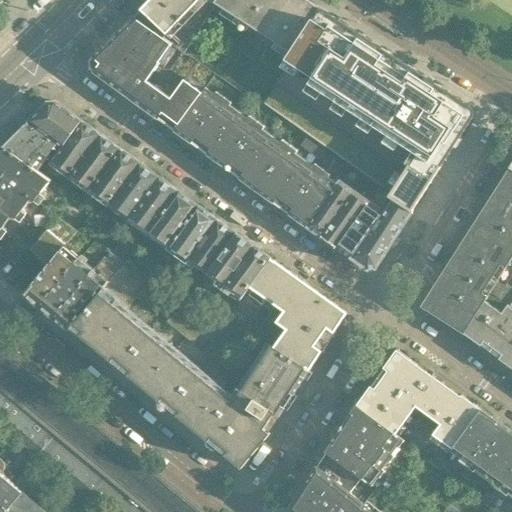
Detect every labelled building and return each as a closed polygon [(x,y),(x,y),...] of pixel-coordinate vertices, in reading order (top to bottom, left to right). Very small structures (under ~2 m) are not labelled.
[(319,7),(307,0),(150,0),(141,10),(142,11),(135,18),(172,45),(184,54),(216,4),(290,52),(291,50),(294,53),(321,10),(318,8),(319,7)] [(291,53),(285,61),(289,63),(302,71),(312,78),(308,84),(311,86),(321,93),(336,103),(347,110),(362,120),(373,126),(388,137),(398,143),(411,151),(412,152),(405,164),(409,166),(389,196),(388,197),(392,200),(412,212),(413,211),(432,181),(439,170),(442,166),(445,161),(454,147),(473,118),(474,116),(474,113),(474,111),(473,109),(471,107),(443,88),(433,82),(417,72),(408,66),(365,38),(356,32),(340,21),(330,15),(322,10),(321,10),(294,53),(291,50),(290,52),(291,53)] [(147,82),(172,45),(135,18),(134,17),(90,60),(90,68),(133,99),(146,81),(147,82)] [(175,130),(202,92),(205,88),(198,82),(194,87),(185,80),(177,92),(158,117),(175,130)] [(158,117),(177,92),(166,84),(161,92),(151,85),(147,82),(146,81),(133,99),(158,117)] [(192,142),(223,97),(215,92),(210,98),(202,92),(175,130),(192,142)] [(223,97),(192,142),(208,153),(235,116),(225,109),(230,102),(223,97)] [(29,122),(56,143),(62,147),(81,121),(56,102),(48,103),(29,122)] [(235,116),(208,153),(225,165),(256,121),(248,115),(243,122),(235,116)] [(81,121),(62,147),(53,159),(64,167),(61,172),(69,178),(101,134),(81,121)] [(256,121),(225,165),(241,177),(268,140),(259,133),(264,126),(256,121)] [(29,122),(5,146),(37,170),(56,143),(29,122)] [(120,148),(101,134),(69,178),(77,183),(81,178),(93,187),(120,148)] [(325,152),(306,138),(301,145),(320,159),(325,152)] [(268,140),(241,177),(257,189),(289,145),(281,139),(276,146),(268,140)] [(289,145),(257,189),(274,201),(301,163),(293,158),(298,151),(289,145)] [(51,181),(37,170),(5,146),(0,151),(0,174),(29,196),(36,202),(43,193),(51,181)] [(139,162),(120,148),(93,187),(103,195),(100,200),(108,206),(139,162)] [(159,176),(139,162),(108,206),(117,212),(121,207),(132,214),(159,176)] [(301,163),(274,201),(291,214),(322,168),(315,163),(310,170),(301,163)] [(322,168),(291,214),(307,225),(334,187),(326,181),(331,174),(322,168)] [(511,169),(510,168),(492,197),(511,209),(511,169)] [(0,206),(8,213),(17,220),(23,211),(20,209),(29,196),(0,174),(0,206)] [(178,190),(159,176),(132,214),(143,222),(139,227),(148,233),(178,190)] [(321,236),(355,190),(340,179),(334,187),(307,225),(321,236)] [(198,205),(178,190),(148,233),(154,238),(157,234),(170,243),(198,205)] [(336,246),(369,200),(355,190),(321,236),(336,246)] [(511,209),(492,197),(459,248),(497,271),(501,265),(506,268),(511,258),(511,209)] [(351,256),(377,221),(384,211),(369,200),(336,246),(351,256)] [(397,236),(412,212),(392,200),(384,211),(377,221),(397,236)] [(218,219),(198,205),(170,243),(182,251),(178,256),(186,262),(218,219)] [(0,231),(3,227),(0,224),(8,213),(0,206),(0,231)] [(64,245),(75,231),(63,222),(54,216),(30,248),(50,263),(64,245)] [(237,233),(218,219),(186,262),(195,268),(199,261),(211,269),(237,233)] [(377,221),(351,256),(368,269),(376,267),(388,249),(397,236),(377,221)] [(254,245),(237,233),(211,269),(220,276),(213,285),(221,290),(254,245)] [(29,247),(15,237),(10,243),(23,254),(29,247)] [(40,306),(80,258),(64,245),(50,263),(40,276),(25,294),(40,306)] [(271,257),(254,245),(221,290),(229,296),(235,288),(244,294),(250,287),(271,257)] [(498,298),(505,286),(492,278),(497,271),(459,248),(421,307),(464,334),(485,301),(490,293),(498,298)] [(334,333),(347,313),(271,257),(250,287),(275,305),(255,332),(265,339),(264,341),(257,351),(264,356),(256,369),(294,394),(322,351),(315,346),(327,329),(334,333)] [(80,258),(40,306),(55,317),(94,270),(80,258)] [(127,262),(113,278),(137,298),(157,314),(165,304),(146,288),(151,281),(127,262)] [(94,270),(55,317),(69,330),(71,328),(109,282),(94,270)] [(236,405),(125,314),(137,298),(113,278),(109,282),(71,328),(111,362),(115,358),(132,371),(128,375),(160,402),(163,397),(180,411),(177,415),(208,441),(212,437),(229,451),(225,455),(241,469),(270,434),(264,428),(273,414),(279,417),(294,394),(256,369),(241,392),(245,395),(236,405)] [(502,313),(485,301),(464,334),(481,346),(484,342),(502,354),(499,359),(511,368),(511,308),(508,305),(502,313)] [(175,312),(166,322),(192,343),(201,333),(175,312)] [(212,343),(204,353),(218,364),(223,357),(223,352),(212,343)] [(22,369),(6,355),(0,350),(0,379),(8,386),(22,369)] [(479,407),(462,395),(461,396),(397,350),(383,368),(388,371),(375,389),(371,386),(358,403),(398,432),(416,406),(441,424),(433,435),(438,438),(428,450),(442,460),(479,407)] [(48,390),(23,370),(22,369),(8,386),(34,407),(48,390)] [(59,429),(35,408),(34,407),(8,386),(4,391),(0,395),(0,425),(36,456),(59,429)] [(74,412),(49,391),(48,390),(34,407),(35,408),(59,429),(74,412)] [(399,448),(405,441),(357,405),(326,452),(348,467),(364,478),(369,482),(375,475),(381,479),(385,473),(380,469),(385,462),(390,466),(395,459),(389,455),(396,446),(399,448)] [(499,421),(481,409),(455,447),(464,454),(459,460),(467,466),(499,421)] [(99,433),(75,413),(74,412),(59,429),(85,450),(99,433)] [(511,471),(511,431),(499,421),(467,466),(474,471),(479,464),(497,477),(492,484),(499,489),(511,471)] [(81,455),(85,450),(59,429),(36,456),(62,478),(81,455)] [(125,454),(100,434),(99,433),(85,450),(111,471),(125,454)] [(91,502),(115,475),(111,471),(85,450),(81,455),(62,478),(85,497),(91,502)] [(151,476),(142,468),(125,454),(111,471),(115,475),(137,493),(151,476)] [(0,511),(12,511),(28,494),(25,493),(31,486),(23,478),(16,486),(3,474),(10,467),(2,460),(0,462),(0,511)] [(446,460),(441,467),(448,473),(453,466),(446,460)] [(375,511),(366,504),(352,492),(317,466),(291,506),(291,511),(375,511)] [(511,488),(511,471),(499,489),(507,495),(511,488)] [(159,511),(138,494),(137,493),(115,475),(91,502),(103,511),(159,511)] [(171,511),(181,501),(169,491),(151,476),(137,493),(138,494),(159,511),(171,511)] [(481,498),(489,504),(494,497),(486,491),(481,498)] [(42,511),(46,508),(29,493),(28,494),(12,511),(42,511)] [(194,511),(184,503),(181,501),(171,511),(194,511)]
